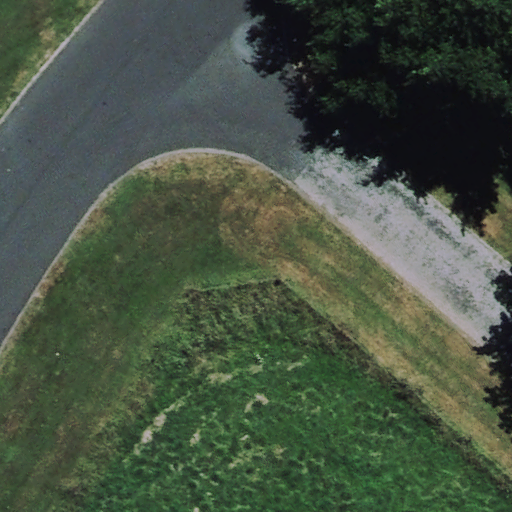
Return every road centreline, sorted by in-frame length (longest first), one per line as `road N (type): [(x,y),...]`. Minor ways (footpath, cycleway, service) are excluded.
road 1 (residential): [(511,324),(184,26)]
road 2 (residential): [(0,279),(184,26)]
